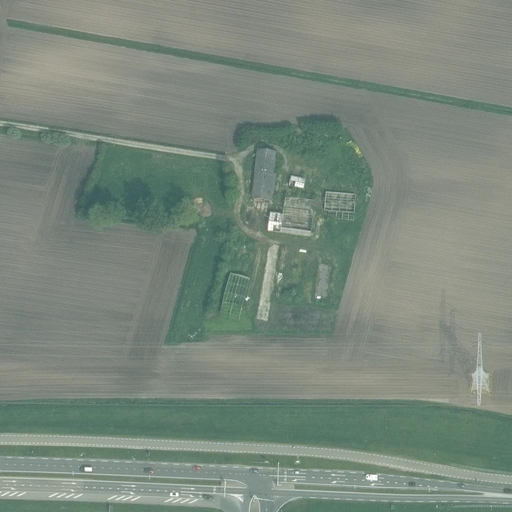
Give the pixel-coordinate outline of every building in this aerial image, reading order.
[(252,199),(273,202),(276,175),(273,175),(276,153),(258,151),(252,199)] [(340,175),(341,164),(321,163),(320,174),(340,175)] [(291,177),(289,187),(304,190),(306,180),(291,177)] [(326,193),(324,211),(354,214),(356,196),(326,193)] [(283,215),(270,213),(268,232),(311,238),(316,202),(285,198),(283,215)] [(239,271),(228,315),(249,320),(259,275),(239,271)]
